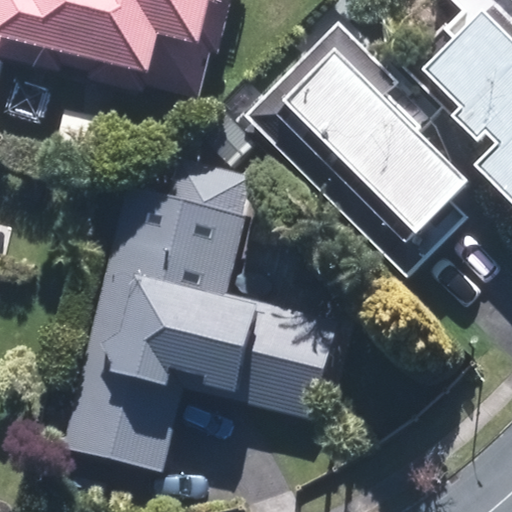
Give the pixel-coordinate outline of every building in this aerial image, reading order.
[(0,0),(0,30),(6,32),(0,54),(213,108),(240,0),(0,0)] [(511,0),(467,0),(477,9),(414,71),(359,15),(264,108),(423,269),(511,182),(511,0)] [(119,155),(128,119),(73,106),(64,141),(119,155)] [(74,446),(178,473),(200,387),(327,420),(353,318),(240,289),(269,175),(192,155),(183,194),(142,184),(74,446)] [(0,275),(10,236),(0,233),(0,275)]
